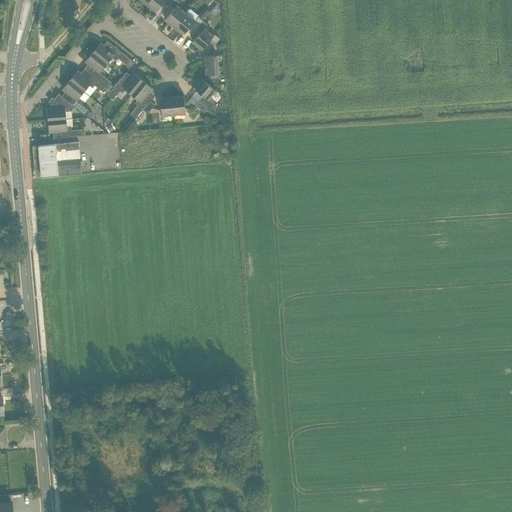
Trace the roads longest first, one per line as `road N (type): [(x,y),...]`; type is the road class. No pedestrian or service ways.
road 1 (primary): [(46,511),(11,110)]
road 2 (residential): [(100,23),(163,75),(179,71),(181,55),(117,3)]
